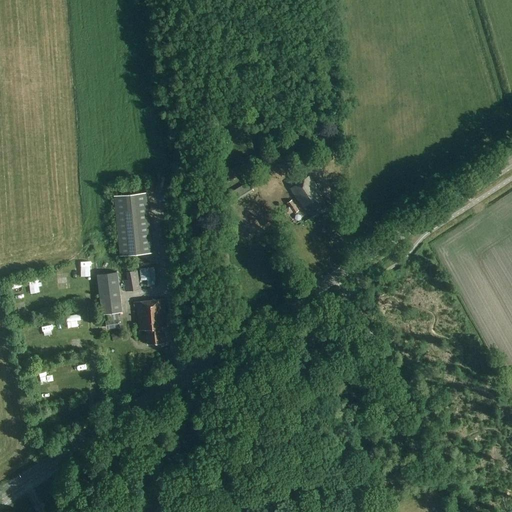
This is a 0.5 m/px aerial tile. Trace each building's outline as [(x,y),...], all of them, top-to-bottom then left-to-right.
[(276,152),(278,143),(262,140),(261,150),(276,152)] [(229,181),(242,174),(237,165),(224,172),(229,181)] [(326,207),(315,191),(318,190),(309,176),(290,188),(303,207),(304,206),(312,217),(326,207)] [(232,203),(253,190),(248,182),(227,195),(232,203)] [(145,193),(112,196),(118,256),(151,253),(145,193)] [(294,214),(298,211),(291,200),(286,203),(294,214)] [(125,291),(140,289),(137,271),(126,273),(127,280),(123,280),(125,291)] [(163,342),(161,328),(165,327),(163,299),(135,301),(138,330),(146,329),(147,343),(163,342)] [(44,312),(45,319),(61,317),(60,310),(44,312)] [(119,319),(105,321),(106,329),(120,327),(119,319)] [(117,330),(110,334),(113,340),(120,336),(117,330)]
